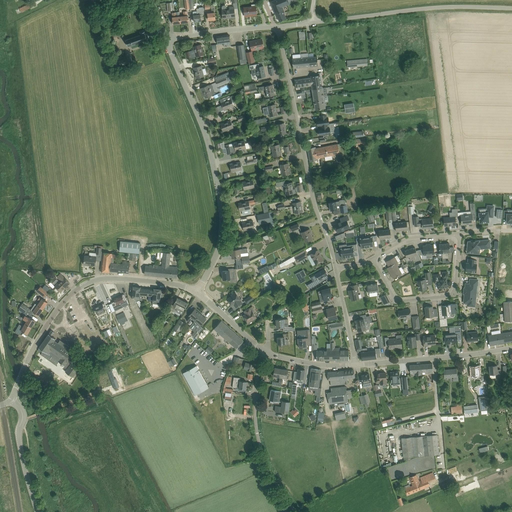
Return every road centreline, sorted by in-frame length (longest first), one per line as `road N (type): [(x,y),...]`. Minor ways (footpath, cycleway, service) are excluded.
road 1 (tertiary): [(196,291),(218,248),(222,217),(202,124),(165,39)]
road 2 (tertiary): [(11,400),(51,316),(85,283),(144,280),(196,291)]
road 3 (residential): [(335,269),(287,73)]
road 4 (unclassified): [(310,22),(422,9),(511,10)]
road 5 (unclassified): [(296,511),(259,444),(255,404),(265,351)]
road 6 (residential): [(371,258),(397,300),(447,295),(455,287),(459,233)]
